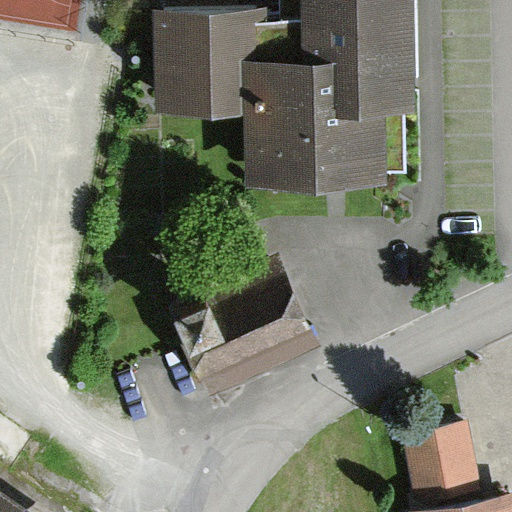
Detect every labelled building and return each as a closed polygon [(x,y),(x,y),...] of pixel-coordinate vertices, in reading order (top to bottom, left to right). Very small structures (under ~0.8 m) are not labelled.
[(428,125),(423,0),(303,0),(306,72),(272,74),(268,0),(205,0),(161,2),(166,131),(254,128),(257,207),(395,202),(392,127),(428,125)] [(275,259),(169,305),(207,390),(313,344),(275,259)] [(466,426),(402,438),(412,496),(477,485),(466,426)] [(511,511),(511,500),(511,494),(406,511),(405,511),(511,511)] [(0,511),(24,511),(0,496),(0,511)]
